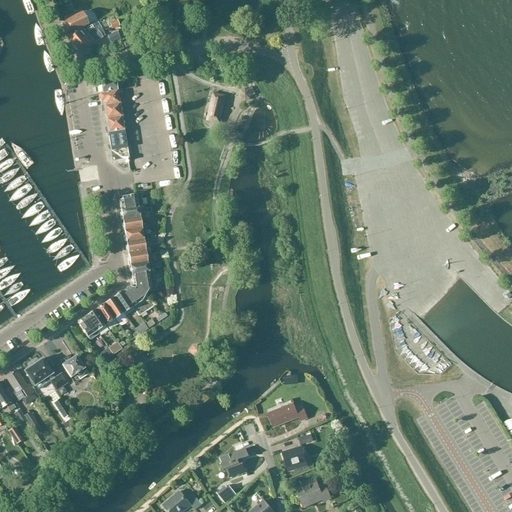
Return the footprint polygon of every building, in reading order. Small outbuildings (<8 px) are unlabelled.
[(81,10),(70,15),(64,18),(65,21),(61,22),(63,29),(63,30),(65,36),(93,23),(97,20),(94,14),(92,13),(89,12),(86,12),(83,13),(82,12),(81,10)] [(112,29),(119,27),(118,24),(117,21),(110,23),(111,26),(112,29)] [(93,23),(65,36),(72,44),(90,35),(99,31),(93,23)] [(99,32),(90,35),(72,44),(77,51),(92,43),(95,42),(103,38),(103,39),(105,37),(105,36),(104,35),(104,31),(99,33),(99,32)] [(83,57),(92,53),(89,48),(79,53),(83,57)] [(99,80),(102,96),(118,94),(115,77),(99,80)] [(251,89),(246,88),(243,90),(242,95),(244,98),(248,99),(251,97),(253,93),(251,89)] [(226,96),(213,93),(207,121),(220,124),(226,96)] [(120,110),(118,94),(102,96),(105,113),(120,110)] [(123,127),(120,110),(105,113),(107,129),(123,127)] [(126,143),(123,127),(107,129),(110,146),(126,143)] [(126,143),(110,146),(112,155),(118,160),(125,159),(125,162),(128,162),(127,159),(128,158),(126,149),(127,149),(126,143)] [(141,194),(119,198),(121,209),(143,205),(147,204),(146,198),(142,199),(141,194)] [(124,232),(142,229),(147,228),(146,224),(141,225),(138,210),(143,209),(143,205),(121,209),(124,232)] [(126,243),(143,240),(142,229),(124,232),(126,243)] [(145,251),(143,240),(126,243),(128,254),(145,251)] [(150,250),(145,251),(128,254),(132,277),(154,273),(153,269),(148,270),(146,255),(151,254),(150,250)] [(497,279),(502,275),(492,261),(487,265),(497,279)] [(129,287),(122,292),(134,310),(139,316),(154,306),(150,300),(146,295),(148,292),(152,292),(157,291),(154,273),(132,277),(133,285),(129,287)] [(134,310),(122,292),(113,298),(126,316),(134,310)] [(126,316),(113,298),(104,304),(116,322),(126,316)] [(116,322),(104,304),(95,310),(108,328),(116,322)] [(108,328),(95,310),(86,316),(99,334),(108,328)] [(145,318),(148,323),(155,319),(152,313),(145,318)] [(165,314),(163,314),(157,319),(157,320),(158,322),(167,317),(165,314)] [(99,334),(86,316),(79,321),(78,324),(89,340),(99,334)] [(145,324),(135,330),(137,332),(139,335),(144,332),(148,329),(145,324)] [(76,356),(62,365),(74,384),(89,374),(76,356)] [(42,359),(24,371),(34,387),(35,386),(37,390),(50,382),(56,391),(67,384),(61,374),(54,378),(52,375),(53,374),(42,359)] [(6,378),(21,400),(26,397),(33,393),(28,385),(26,386),(16,370),(6,378)] [(15,408),(0,385),(0,409),(6,406),(10,412),(15,408)] [(300,422),(307,419),(302,406),(296,409),(294,404),(268,414),(274,428),(299,418),(300,422)] [(24,416),(31,427),(36,434),(42,430),(30,413),(24,416)] [(74,421),(69,424),(74,433),(80,429),(74,421)] [(24,440),(15,427),(8,431),(17,444),(19,448),(24,445),(22,441),(24,440)] [(301,445),(313,441),(311,435),(299,438),(301,445)] [(288,469),(307,463),(302,447),(283,453),(288,469)] [(241,459),(249,456),(246,449),(219,459),(224,471),(226,470),(229,478),(237,475),(238,476),(247,473),(241,459)] [(324,502),(331,499),(325,484),(319,487),(316,481),(297,490),(304,508),(323,500),(324,502)] [(196,511),(202,506),(194,496),(188,501),(181,492),(163,507),(167,511),(181,511),(183,511),(184,511),(192,506),(196,511)] [(273,511),(264,502),(252,511),(273,511)]
